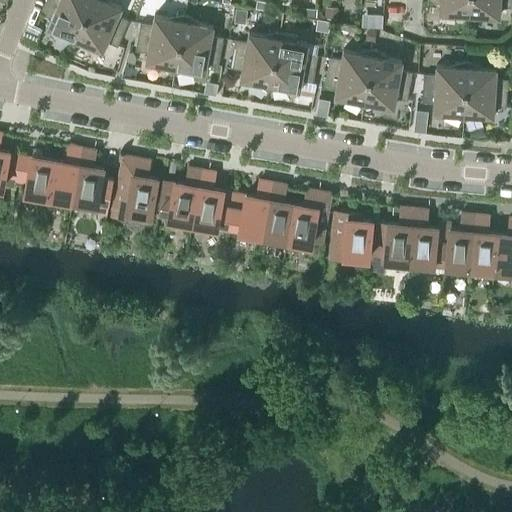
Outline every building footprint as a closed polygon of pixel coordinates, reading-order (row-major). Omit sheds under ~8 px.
[(43,5),(40,12),(51,16),(47,25),(58,30),(71,42),(72,43),(84,15),(49,0),(47,6),(43,5)] [(49,0),(84,15),(90,0),(49,0)] [(90,0),(84,15),(119,30),(122,24),(125,26),(128,19),(117,14),(121,5),(110,0),(109,0),(90,0)] [(427,0),(428,0),(440,1),(439,11),(451,12),(467,19),(469,19),(469,0),(427,0)] [(511,0),(469,0),(469,19),(470,19),(487,14),(499,15),(500,5),(511,5),(511,0)] [(140,21),(139,28),(143,29),(142,35),(179,42),(184,13),(183,12),(165,15),(154,13),(152,23),(140,21)] [(184,13),(179,42),(216,49),(218,43),(222,43),(223,36),(211,34),(213,24),(201,22),(186,13),(184,13)] [(84,15),(72,43),(74,43),(92,44),(102,49),(106,40),(117,45),(120,38),(117,36),(119,30),(84,15)] [(235,38),(233,46),(237,46),(236,53),(274,59),(279,30),(277,30),(260,33),(248,31),(247,40),(235,38)] [(279,30),(274,59),(311,66),(312,60),(316,61),(317,53),(306,51),(307,41),(296,39),(281,30),(279,30)] [(137,41),(135,48),(147,50),(145,60),(157,62),(172,71),(174,72),(179,42),(142,35),(141,42),(137,41)] [(179,42),(174,72),(175,72),(193,69),(204,71),(206,61),(218,63),(219,56),(215,55),(216,49),(179,42)] [(329,55),(328,63),(332,63),(331,70),(368,77),(373,47),(372,47),(354,50),(343,48),(341,57),(329,55)] [(373,47),(368,77),(405,83),(406,77),(410,78),(412,70),(400,68),(402,58),(390,56),(375,47),(373,47)] [(231,58),(230,66),(242,68),(240,77),(251,80),(267,89),(268,89),(274,59),(236,53),(235,59),(231,58)] [(274,59),(268,89),(270,89),(287,86),(299,88),(301,79),(312,81),(314,73),(310,72),(311,66),(274,59)] [(423,72),(423,80),(427,80),(426,86),(464,89),(466,59),(465,59),(448,64),(436,63),(435,73),(423,72)] [(466,59),(464,89),(502,91),(503,85),(507,85),(507,77),(495,77),(496,67),(484,66),(468,59),(466,59)] [(325,75),(324,83),(336,85),(334,95),(346,97),(361,106),(363,106),(368,77),(331,70),(329,76),(325,75)] [(368,77),(363,106),(364,106),(382,103),(393,105),(395,96),(407,98),(408,90),(404,90),(405,83),(368,77)] [(422,93),(422,100),(434,101),(433,111),(445,111),(461,119),(463,119),(464,89),(426,86),(426,93),(422,93)] [(464,89),(463,119),(464,119),(481,114),(493,114),(494,105),(505,105),(506,98),(502,97),(502,91),(464,89)] [(14,185),(15,178),(20,152),(8,150),(9,149),(0,147),(0,135),(1,130),(0,130),(0,191),(2,183),(14,185)] [(47,201),(71,206),(82,145),(69,143),(67,151),(69,155),(71,155),(70,160),(55,157),(47,201)] [(82,145),(71,206),(94,210),(96,200),(97,200),(97,199),(108,201),(113,176),(102,174),(103,166),(88,163),(89,158),(91,159),(94,156),(95,148),(82,145)] [(24,197),(47,201),(55,157),(31,153),(31,154),(20,152),(15,178),(26,180),(25,187),(26,187),(24,197)] [(148,166),(149,157),(122,152),(111,213),(148,220),(150,210),(151,211),(157,176),(156,175),(156,176),(142,173),(143,168),(145,168),(148,166)] [(162,185),(157,210),(168,212),(168,213),(169,214),(167,224),(190,228),(202,167),(188,165),(187,173),(189,176),(191,177),(190,182),(174,179),(163,177),(162,185)] [(202,167),(190,228),(214,232),(216,222),(228,224),(234,190),(207,185),(208,180),(210,180),(213,178),(215,169),(202,167)] [(234,190),(228,224),(240,227),(238,236),(261,241),(272,180),(259,178),(257,186),(260,190),(262,190),(261,195),(234,190)] [(272,180),(261,241),(285,245),(293,201),(278,198),(279,193),(281,193),(284,191),(286,183),(272,180)] [(293,201),(285,245),(308,249),(310,240),(311,240),(311,238),(322,240),(331,191),(306,186),(305,195),(307,198),(309,199),(308,204),(293,201)] [(385,265),(408,267),(414,206),(400,204),(400,213),(402,216),(404,216),(403,222),(388,220),(388,222),(376,220),(371,266),(384,268),(385,265)] [(408,267),(445,271),(448,239),(435,238),(436,225),(421,223),(422,218),(424,218),(427,216),(428,207),(414,206),(408,267)] [(334,209),(329,256),(344,257),(344,251),(367,253),(368,254),(372,218),(371,218),(370,218),(356,217),(357,211),(334,209)] [(445,271),(469,273),(475,212),(462,210),(461,219),(464,222),(466,222),(465,227),(450,226),(451,220),(436,219),(436,225),(435,238),(448,239),(445,271)] [(469,273),(493,275),(497,231),(482,229),(483,224),(485,224),(488,222),(489,213),(475,212),(469,273)] [(511,276),(511,215),(509,215),(509,224),(511,227),(511,226),(511,231),(497,231),(493,275),(511,276)]
